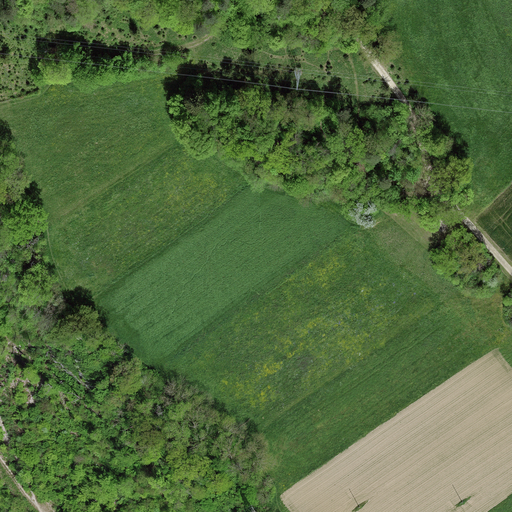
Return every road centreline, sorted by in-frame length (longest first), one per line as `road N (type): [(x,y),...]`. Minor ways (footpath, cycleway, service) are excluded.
road 1 (track): [(511,273),(443,193),(412,113),(336,0)]
road 2 (track): [(231,0),(205,38),(187,46),(74,60)]
